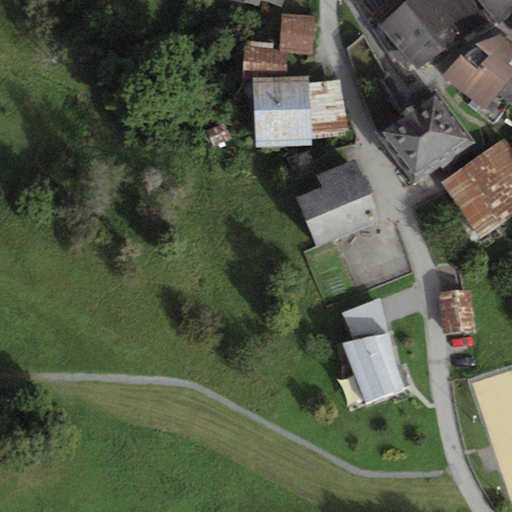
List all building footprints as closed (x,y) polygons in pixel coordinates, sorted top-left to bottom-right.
[(247,0),(282,9),(285,0),(247,0)] [(415,0),(384,26),(419,69),(479,19),(463,0),(415,0)] [(511,0),(483,0),(500,18),(511,7),(511,0)] [(315,16),(282,14),(280,49),(279,53),(288,54),(312,55),(315,16)] [(462,56),(444,77),(478,104),(476,110),(493,127),(509,103),(511,105),(511,43),(500,35),(476,44),(462,56)] [(249,46),(245,45),(242,74),(286,74),(288,54),(279,53),(280,49),(274,49),(274,43),(250,41),(249,46)] [(308,75),(253,78),(256,148),(312,145),(312,139),(309,84),(308,75)] [(341,79),(309,84),(312,139),(349,135),(341,79)] [(435,89),(376,130),(414,184),(473,142),(435,89)] [(223,123),(206,131),(213,147),(231,139),(223,123)] [(511,151),(504,140),(440,182),(478,238),(511,215),(511,151)] [(311,150),(287,159),(292,174),(316,166),(311,150)] [(322,187),(296,197),(316,246),(380,220),(355,159),(317,175),(322,187)] [(471,290),(440,293),(444,334),(475,331),(471,290)] [(353,341),(387,332),(380,299),(342,313),(353,341)] [(353,341),(343,343),(366,403),(403,390),(389,332),(387,332),(353,341)]
